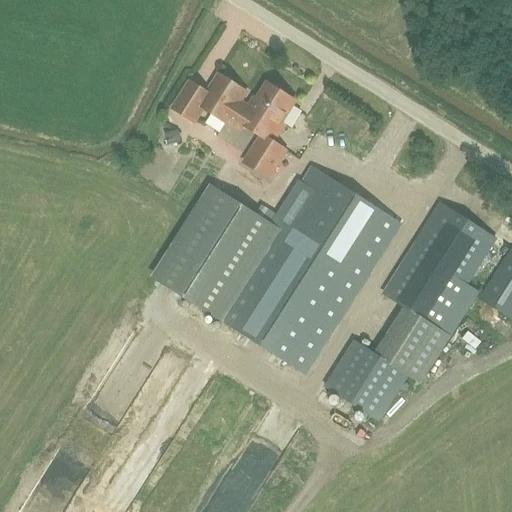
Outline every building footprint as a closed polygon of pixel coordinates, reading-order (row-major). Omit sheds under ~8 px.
[(240,123),(249,109),(240,103),(247,93),(220,76),(206,97),(189,86),(173,110),(195,123),(204,109),(227,123),(228,122),(240,131),(244,125),(240,123)] [(244,125),(262,137),(245,163),(269,179),(286,151),(273,143),(284,126),(281,124),(295,102),(268,85),(252,110),(249,109),(240,123),(244,125)] [(314,169),(276,228),(215,190),(157,280),(305,375),(401,225),(314,169)] [(404,308),(375,354),(355,341),(325,387),(379,422),(409,376),(421,384),(451,337),(438,330),(496,240),(442,205),(384,295),(404,308)] [(511,251),(482,300),(511,319),(511,251)] [(153,511),(182,511),(214,459),(193,447),(153,511)]
